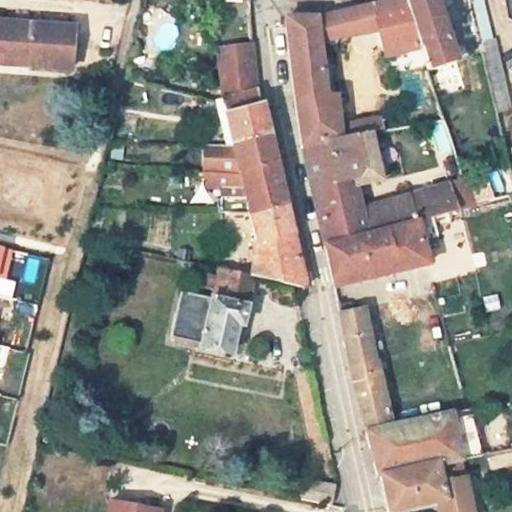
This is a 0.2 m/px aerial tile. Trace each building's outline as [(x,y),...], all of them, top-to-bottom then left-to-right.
[(370,109),(363,111),(342,114),(338,86),(330,87),(323,34),(378,25),(383,50),(424,42),(411,0),(363,0),(344,4),(331,7),(319,8),(289,11),(299,89),(303,118),(308,150),(367,135),(375,133),(388,129),(383,106),(370,109)] [(442,0),(411,0),(424,42),(429,63),(458,55),(442,0)] [(511,0),(496,0),(499,11),(511,9),(511,0)] [(511,32),(511,9),(499,11),(502,28),(504,30),(505,32),(506,33),(508,33),(511,32)] [(0,15),(0,51),(33,55),(32,63),(73,68),(78,24),(0,15)] [(224,43),(229,93),(264,86),(262,67),(259,43),(224,43)] [(498,43),(481,46),(492,105),(510,101),(498,43)] [(33,55),(0,51),(0,59),(32,63),(33,55)] [(227,93),(230,109),(267,102),(265,97),(265,92),(264,86),(227,93)] [(510,101),(492,105),(494,112),(511,108),(510,101)] [(236,141),(273,133),(267,102),(230,109),(236,141)] [(243,167),(279,160),(273,133),(236,141),(235,141),(209,141),(208,166),(240,168),(243,167)] [(423,213),(467,201),(460,174),(365,200),(360,184),(384,177),(375,133),(367,135),(308,150),(310,161),(312,172),(326,238),(423,213)] [(222,207),(225,206),(253,208),(288,200),(279,160),(243,167),(240,168),(208,166),(205,166),(205,172),(211,172),(210,180),(224,181),(222,207)] [(252,274),(257,275),(300,284),(309,287),(288,200),(253,208),(225,206),(224,216),(233,217),(232,228),(259,228),(262,241),(258,242),(252,274)] [(332,265),(394,252),(395,261),(433,252),(423,213),(326,238),(332,265)] [(334,275),(395,261),(394,252),(332,265),(334,275)] [(206,337),(231,344),(240,316),(246,317),(257,275),(252,274),(230,269),(225,291),(222,301),(217,298),(194,283),(183,328),(205,334),(206,337)] [(351,295),(349,287),(338,288),(339,297),(351,295)] [(388,369),(384,370),(366,293),(351,295),(339,297),(346,329),(351,350),(359,382),(367,413),(371,430),(401,423),(388,369)] [(387,475),(469,458),(487,454),(477,407),(474,408),(459,411),(401,423),(371,430),(376,451),(382,476),(387,475)] [(447,511),(481,511),(469,458),(387,475),(396,509),(444,499),(447,511)] [(310,477),(304,499),(333,505),(339,484),(310,477)] [(159,511),(161,506),(111,496),(107,511),(159,511)]
